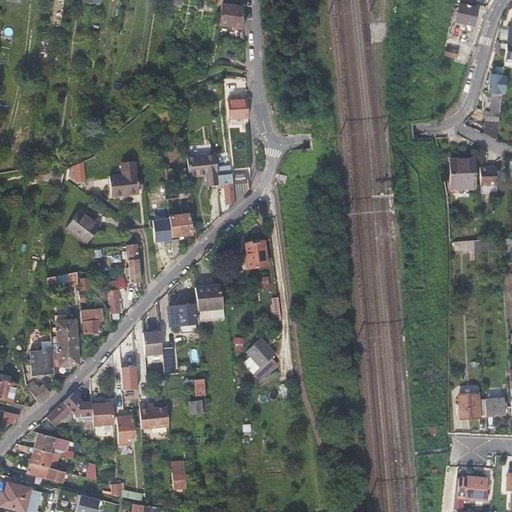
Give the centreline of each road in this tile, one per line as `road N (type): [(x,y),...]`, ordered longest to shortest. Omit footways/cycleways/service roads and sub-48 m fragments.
road 1 (residential): [(0,452),(255,195),(271,175),(274,145)]
road 2 (residential): [(274,145),(445,126),(466,101),(501,0)]
road 3 (residential): [(251,0),(258,113),(274,145)]
